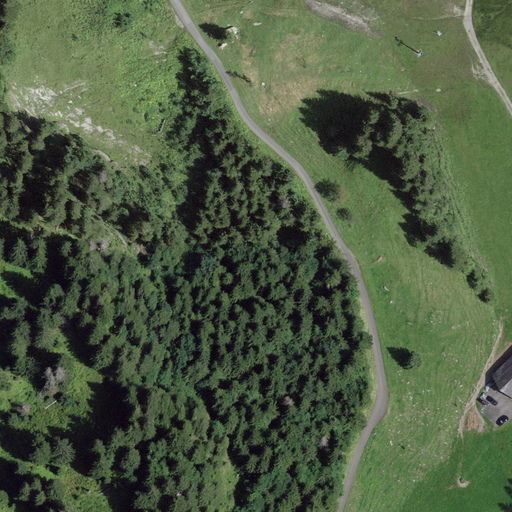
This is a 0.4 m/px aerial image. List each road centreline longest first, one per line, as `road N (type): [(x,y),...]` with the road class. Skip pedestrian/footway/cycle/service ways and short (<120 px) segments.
road 1 (unclassified): [(172,0),(261,147),(304,194),(359,297),(383,408),(340,511)]
road 2 (track): [(470,0),(475,39),(511,117)]
